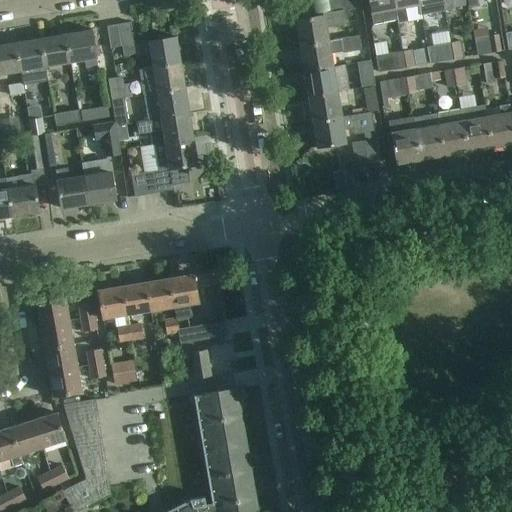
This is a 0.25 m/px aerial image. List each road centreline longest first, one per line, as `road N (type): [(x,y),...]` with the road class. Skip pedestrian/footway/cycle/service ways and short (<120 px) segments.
road 1 (tertiary): [(299,511),(253,222)]
road 2 (residential): [(253,222),(511,178)]
road 3 (residential): [(9,264),(253,222)]
road 4 (tertiary): [(253,222),(218,0)]
road 5 (residential): [(9,264),(22,364),(0,387)]
